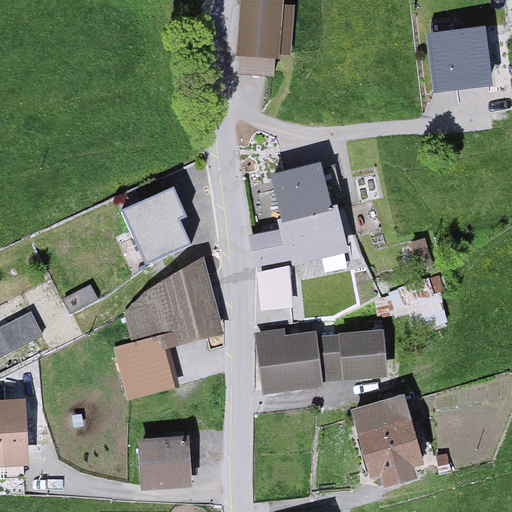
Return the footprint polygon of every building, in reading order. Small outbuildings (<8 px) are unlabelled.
[(297,4),(268,0),(240,0),(231,56),(287,65),(297,4)] [(485,27),(429,35),(435,81),(491,73),(485,27)] [(320,162),(263,176),(276,229),(247,236),(257,269),(261,310),(289,308),(287,265),(342,252),(320,162)] [(173,192),(128,210),(144,251),(189,233),(173,192)] [(424,237),(409,241),(415,263),(430,259),(424,237)] [(132,343),(113,348),(125,401),(176,389),(167,348),(217,330),(201,258),(124,312),(132,343)] [(431,277),(385,296),(397,325),(443,305),(431,277)] [(88,286),(62,298),(68,310),(94,298),(88,286)] [(27,312),(0,325),(0,353),(39,333),(27,312)] [(387,328),(258,336),(262,385),(391,376),(387,328)] [(401,396),(343,412),(364,485),(422,468),(401,396)] [(26,401),(0,400),(0,460),(27,460),(26,401)] [(192,436),(137,438),(139,488),(193,486),(192,436)] [(446,453),(434,455),(437,472),(449,470),(446,453)]
